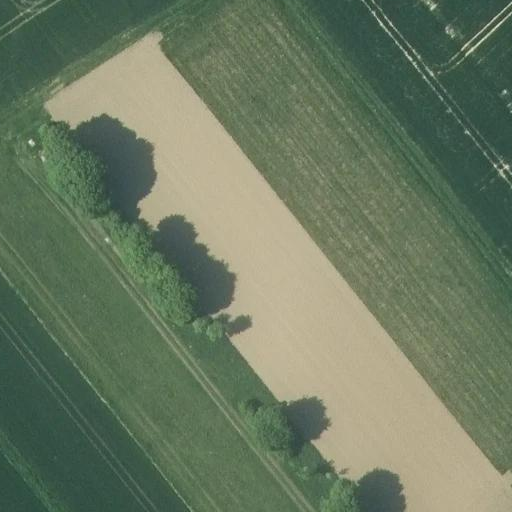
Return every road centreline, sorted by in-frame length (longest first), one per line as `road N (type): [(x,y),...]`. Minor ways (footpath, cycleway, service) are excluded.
road 1 (track): [(312,511),(8,126)]
road 2 (track): [(287,0),(511,287)]
road 3 (track): [(0,131),(205,0)]
